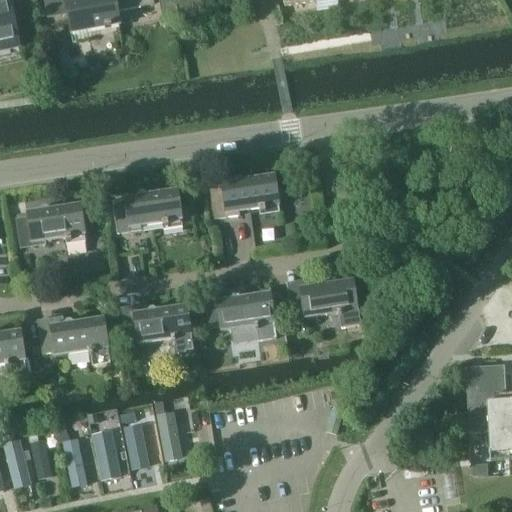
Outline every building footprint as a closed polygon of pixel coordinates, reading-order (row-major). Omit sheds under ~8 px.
[(0,50),(18,46),(8,0),(5,0),(0,1),(0,50)] [(79,0),(72,1),(71,0),(44,0),(48,19),(58,17),(69,15),(72,33),(119,25),(116,10),(113,0),(79,0)] [(151,0),(113,0),(116,10),(152,4),(151,0)] [(158,0),(159,3),(163,23),(179,20),(175,0),(158,0)] [(62,66),(59,53),(50,55),(52,68),(62,66)] [(221,188),(209,190),(214,220),(240,216),(239,212),(260,209),(260,213),(279,210),(274,176),(243,180),(240,178),(236,179),(233,182),(220,184),(221,188)] [(124,202),(112,204),(117,234),(143,230),(142,227),(163,224),(163,227),(182,224),(177,191),(146,195),(143,193),(139,193),(136,197),(124,199),(124,202)] [(27,217),(15,219),(20,248),(45,245),(45,242),(65,239),(66,241),(85,239),(80,205),(49,210),(46,207),(42,208),(40,211),(27,213),(27,217)] [(303,312),(291,314),(292,323),(339,316),(341,329),(359,327),(352,282),(322,287),(322,286),(319,283),(314,284),(312,287),(311,281),(298,283),(303,312)] [(228,294),(214,295),(220,334),(256,329),(258,342),(276,339),(270,295),(239,299),(239,298),(236,295),(231,296),(229,300),(228,294)] [(146,306),(121,310),(125,343),(136,341),(137,346),(173,341),(175,354),(193,352),(186,308),(157,312),(157,311),(154,308),(149,309),(147,312),(146,306)] [(63,318),(38,322),(43,355),(53,354),(54,359),(90,354),(92,368),(110,365),(104,320),(74,325),(74,324),(70,321),(66,321),(64,325),(63,318)] [(0,367),(7,366),(9,380),(27,377),(20,333),(0,335),(0,367)] [(505,371),(467,372),(470,434),(488,433),(490,456),(511,454),(511,403),(506,403),(505,371)] [(163,404),(154,405),(156,416),(165,414),(163,404)] [(96,416),(88,417),(88,418),(89,426),(97,425),(96,418),(96,416)] [(157,418),(163,454),(177,452),(171,416),(157,418)] [(64,424),(56,425),(58,438),(66,437),(64,424)] [(137,429),(123,432),(132,470),(146,467),(137,429)] [(9,435),(1,437),(4,445),(11,443),(9,435)] [(36,435),(28,436),(30,444),(38,443),(36,435)] [(94,441),(102,474),(113,471),(106,439),(94,441)] [(38,481),(52,477),(45,442),(30,445),(38,481)] [(80,475),(73,442),(61,444),(68,477),(80,475)] [(25,481),(16,448),(5,451),(13,484),(25,481)] [(487,466),(471,466),(472,478),(487,477),(487,466)]
